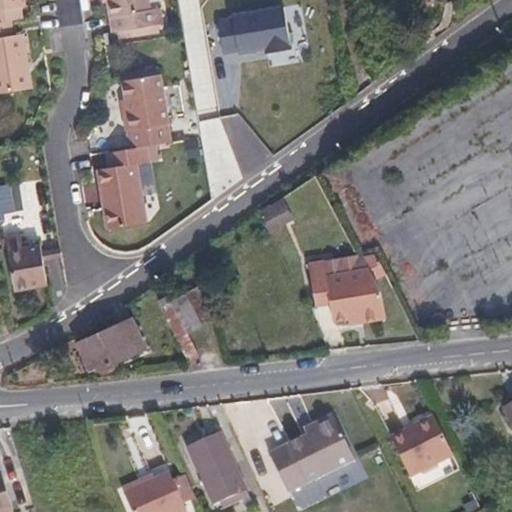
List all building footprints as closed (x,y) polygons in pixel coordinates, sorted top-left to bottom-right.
[(148,5),(146,0),(106,0),(111,27),(160,19),(158,3),(148,5)] [(22,13),(20,1),(0,4),(0,16),(10,15),(22,13)] [(283,5),(217,18),(226,59),(291,45),(283,5)] [(0,89),(31,85),(22,30),(12,30),(10,15),(0,16),(0,89)] [(171,117),(163,68),(123,75),(127,105),(125,105),(127,126),(129,126),(131,144),(147,141),(172,137),(169,117),(171,117)] [(147,219),(139,160),(149,159),(147,141),(131,144),(107,148),(109,165),(97,167),(106,225),(147,219)] [(0,187),(0,217),(31,210),(24,181),(0,187)] [(267,231),(291,221),(283,203),(260,213),(267,231)] [(47,286),(41,245),(23,247),(22,235),(6,237),(14,290),(47,286)] [(378,274),(370,259),(354,268),(347,256),(318,257),(318,260),(324,271),(361,269),(365,281),(378,274)] [(318,257),(302,258),(304,301),(319,301),(320,318),(335,318),(335,323),(371,322),(370,294),(365,281),(361,269),(324,271),(318,272),(318,260),(318,257)] [(202,361),(174,306),(170,307),(169,304),(161,308),(190,367),(202,361)] [(179,312),(189,333),(201,327),(191,306),(179,312)] [(135,321),(86,342),(98,371),(147,350),(135,321)] [(451,455),(431,416),(390,438),(409,477),(451,455)] [(315,433),(269,456),(288,494),(354,462),(331,417),(311,427),(315,433)] [(227,449),(221,437),(209,442),(213,454),(227,449)] [(251,505),(227,449),(213,454),(209,442),(189,451),(214,509),(220,507),(222,511),(225,511),(243,504),(245,508),(251,505)] [(0,511),(16,511),(5,475),(0,476),(0,511)] [(173,483),(170,475),(154,482),(123,495),(130,511),(185,511),(183,506),(173,483)] [(196,500),(186,477),(173,483),(183,506),(196,500)] [(123,495),(154,482),(152,478),(122,491),(123,495)]
